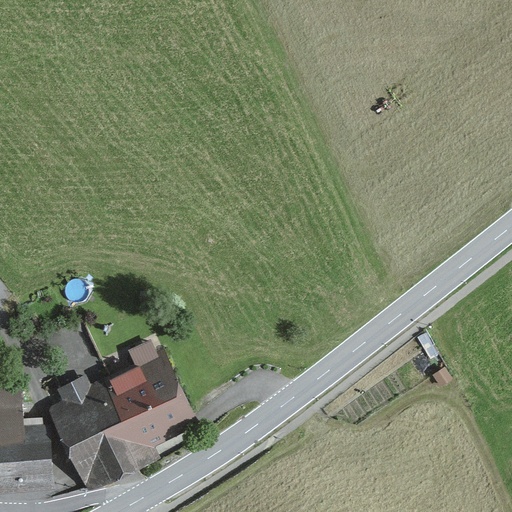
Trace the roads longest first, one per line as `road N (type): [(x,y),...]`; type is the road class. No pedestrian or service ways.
road 1 (secondary): [(144,498),(230,446),(511,226)]
road 2 (unclassified): [(144,498),(24,511)]
